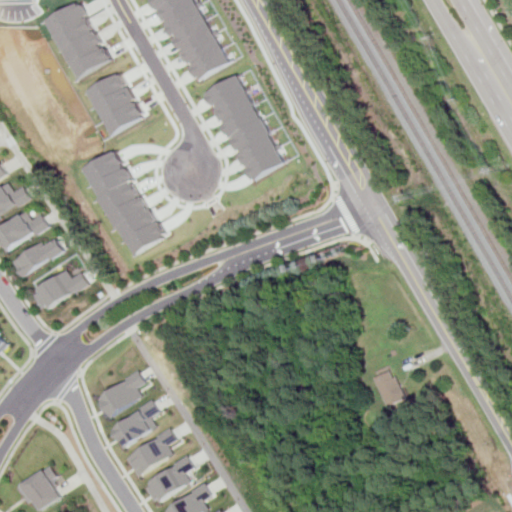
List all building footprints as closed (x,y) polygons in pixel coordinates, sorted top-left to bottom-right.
[(83,0),(50,20),(85,78),(117,59),(83,0)] [(196,0),(234,62),(202,80),(156,0),(196,0)] [(91,91),(118,135),(148,116),(123,73),(91,91)] [(257,182),(290,162),(240,75),(208,94),(257,182)] [(88,168),(138,254),(169,236),(119,150),(88,168)] [(0,183),(13,175),(4,162),(0,164),(0,183)] [(0,190),(0,217),(20,205),(23,208),(37,198),(28,185),(18,191),(13,182),(0,190)] [(33,219),(30,214),(0,233),(0,238),(10,254),(53,226),(44,212),(33,219)] [(16,262),(26,277),(68,251),(59,236),(16,262)] [(75,279),(70,270),(34,293),(47,312),(92,284),(84,273),(75,279)] [(0,353),(11,343),(0,331),(0,353)] [(408,398),(393,366),(375,375),(391,406),(408,398)] [(99,398),(112,419),(147,396),(141,388),(150,382),(142,371),(99,398)] [(115,430),(128,448),(160,427),(154,417),(164,412),(155,401),(115,430)] [(131,458),(142,477),(178,454),(173,446),(182,440),(174,429),(131,458)] [(149,485),(162,504),(196,481),(190,473),(199,467),(192,456),(149,485)] [(40,511),(63,498),(55,485),(61,481),(52,466),(20,486),(35,511),(40,511)] [(168,511),(208,511),(213,509),(208,500),(217,495),(210,483),(168,511)]
